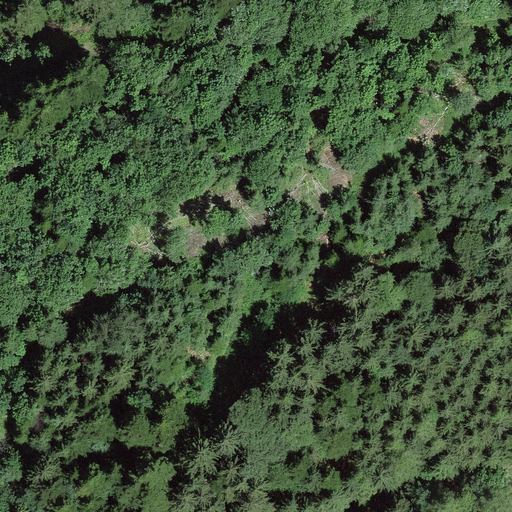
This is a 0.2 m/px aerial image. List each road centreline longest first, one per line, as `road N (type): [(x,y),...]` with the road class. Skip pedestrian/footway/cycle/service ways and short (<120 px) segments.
road 1 (track): [(0,88),(91,48),(140,0)]
road 2 (track): [(362,511),(429,482),(511,466)]
